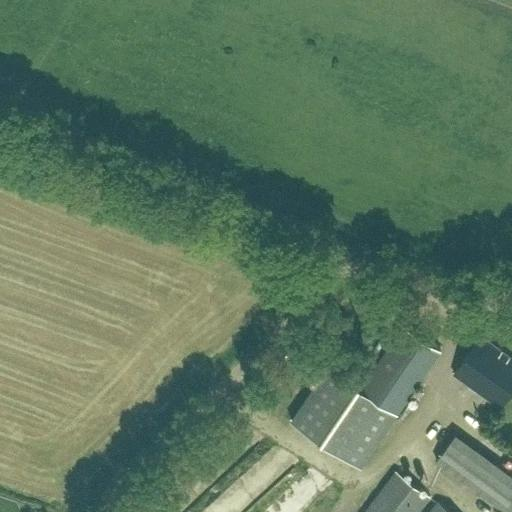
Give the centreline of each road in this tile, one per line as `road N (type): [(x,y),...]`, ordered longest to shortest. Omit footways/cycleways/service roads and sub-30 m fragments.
road 1 (unclassified): [(340,250),(0,109)]
road 2 (unclassified): [(340,250),(314,300),(88,511)]
road 3 (unclassified): [(340,250),(470,296),(511,292)]
